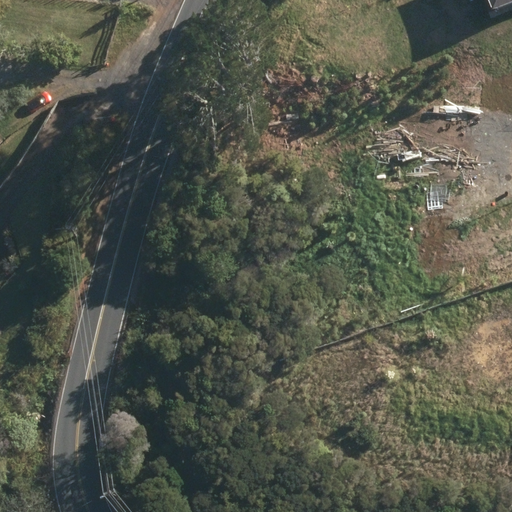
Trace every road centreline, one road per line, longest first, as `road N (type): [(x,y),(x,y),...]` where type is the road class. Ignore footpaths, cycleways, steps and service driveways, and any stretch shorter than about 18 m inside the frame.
road 1 (tertiary): [(209,0),(152,140),(89,371),(77,462),(88,511)]
road 2 (unknown): [(511,299),(334,378),(327,409),(339,454),(511,469)]
